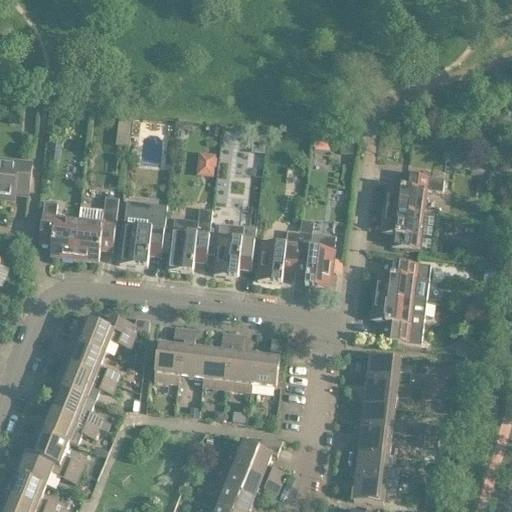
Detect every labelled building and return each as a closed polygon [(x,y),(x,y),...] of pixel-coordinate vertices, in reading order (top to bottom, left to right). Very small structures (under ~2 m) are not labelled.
[(118,119),(116,133),(129,135),(131,121),(118,119)] [(253,138),(251,154),(262,155),(264,139),(253,138)] [(330,153),(331,143),(314,141),(312,151),(330,153)] [(341,144),(339,155),(352,157),(354,146),(341,144)] [(56,164),(57,149),(49,148),(47,163),(56,164)] [(469,167),(471,154),(442,151),(441,164),(469,167)] [(31,166),(0,162),(0,201),(13,203),(14,197),(27,198),(31,166)] [(386,187),(383,211),(422,216),(425,193),(441,195),(443,181),(399,176),(398,188),(386,187)] [(79,211),(78,222),(73,261),(97,264),(98,252),(111,254),(117,202),(104,200),(102,213),(79,211)] [(167,273),(191,275),(193,264),(205,265),(211,213),(209,213),(210,204),(201,203),(200,211),(198,211),(196,223),(173,221),(167,273)] [(125,204),(122,228),(118,267),(146,270),(148,258),(160,260),(165,219),(166,209),(125,204)] [(50,247),(49,258),(73,261),(78,222),(54,220),(56,206),(42,205),(38,245),(50,247)] [(435,218),(422,216),(383,211),(380,236),(392,237),(390,250),(431,254),(433,241),(435,218)] [(305,277),(303,289),(328,292),(330,275),(339,276),(341,263),(332,261),(334,240),(311,237),(313,225),(300,223),(299,235),(298,235),(293,276),(305,277)] [(216,239),(212,278),(236,281),(237,271),(250,273),(255,230),(242,228),(241,230),(218,227),(216,239)] [(282,274),(293,276),(298,235),(286,234),(284,247),(261,244),(256,283),(280,286),(282,274)] [(502,269),(504,253),(501,252),(490,251),(486,250),(484,266),(502,269)] [(375,275),(372,299),(412,304),(414,280),(428,282),(429,268),(389,263),(387,276),(375,275)] [(0,289),(1,290),(9,271),(0,267),(0,289)] [(483,275),(500,277),(501,269),(483,267),(483,275)] [(425,305),(412,304),(372,299),(369,323),(381,324),(379,343),(420,348),(425,305)] [(116,347),(129,352),(135,335),(145,339),(147,324),(135,323),(133,328),(110,319),(105,330),(85,322),(79,319),(70,342),(104,356),(109,343),(116,346),(116,347)] [(172,342),(183,344),(184,332),(174,331),(172,342)] [(195,333),(184,332),(183,344),(193,345),(195,333)] [(220,348),(230,349),(232,338),(221,336),(220,348)] [(242,339),(232,338),(230,349),(241,351),(242,339)] [(104,356),(70,342),(61,365),(67,368),(115,387),(119,375),(107,370),(106,372),(98,369),(104,356)] [(279,355),(281,344),(270,342),(269,354),(279,355)] [(452,357),(463,358),(469,359),(471,347),(453,345),(452,357)] [(176,388),(177,379),(181,349),(156,346),(152,385),(176,388)] [(205,352),(181,349),(177,379),(202,382),(205,352)] [(205,352),(202,382),(201,390),(225,393),(229,355),(205,352)] [(249,396),(250,388),(253,358),(229,355),(225,393),(249,396)] [(278,361),(253,358),(250,388),(275,391),(278,361)] [(399,362),(369,359),(366,383),(396,387),(409,388),(410,376),(398,375),(399,362)] [(56,378),(52,387),(93,403),(98,392),(111,398),(115,387),(67,368),(62,380),(56,378)] [(424,379),(422,390),(443,393),(443,392),(436,391),(437,381),(424,379)] [(396,387),(366,383),(363,407),(393,411),(396,387)] [(100,423),(102,420),(89,415),(93,403),(52,387),(49,396),(54,398),(49,412),(97,431),(100,423)] [(443,393),(422,390),(421,401),(442,403),(443,393)] [(393,411),(363,407),(361,431),(390,435),(403,436),(404,425),(392,424),(393,411)] [(188,421),(198,422),(199,412),(189,411),(188,421)] [(38,423),(34,432),(68,445),(73,432),(81,435),(80,437),(93,442),(97,431),(49,412),(44,425),(38,423)] [(213,414),(212,423),(221,424),(222,415),(213,414)] [(233,416),(232,424),(244,426),(245,417),(233,416)] [(97,431),(107,435),(110,426),(100,423),(97,431)] [(418,427),(417,438),(437,440),(439,429),(418,427)] [(361,431),(358,455),(388,459),(390,435),(361,431)] [(68,445),(34,432),(31,442),(36,444),(31,456),(31,457),(79,476),(84,465),(71,460),(70,462),(62,459),(68,445)] [(437,440),(417,438),(415,449),(429,450),(430,440),(437,441),(437,440)] [(257,451),(243,445),(234,468),(280,487),(284,476),(271,470),(270,473),(265,471),(270,457),(276,459),(282,445),(260,442),(257,451)] [(15,465),(11,475),(44,488),(50,475),(63,480),(62,482),(75,487),(79,476),(31,457),(31,456),(26,454),(20,468),(15,465)] [(355,479),(385,483),(396,484),(398,472),(386,471),(388,459),(358,455),(355,479)] [(226,466),(217,487),(253,502),(258,488),(263,490),(262,492),(275,498),(280,487),(234,468),(226,466)] [(8,499),(40,511),(58,511),(60,507),(47,502),(47,504),(39,501),(44,488),(11,475),(7,484),(13,486),(8,499)] [(424,487),(425,476),(413,475),(412,485),(424,487)] [(426,486),(436,487),(437,480),(427,478),(426,486)] [(382,507),(385,483),(355,479),(352,504),(382,507)] [(248,511),(253,502),(217,487),(208,510),(213,511),(248,511)] [(40,511),(8,499),(2,511),(1,511),(0,511),(40,511)]
